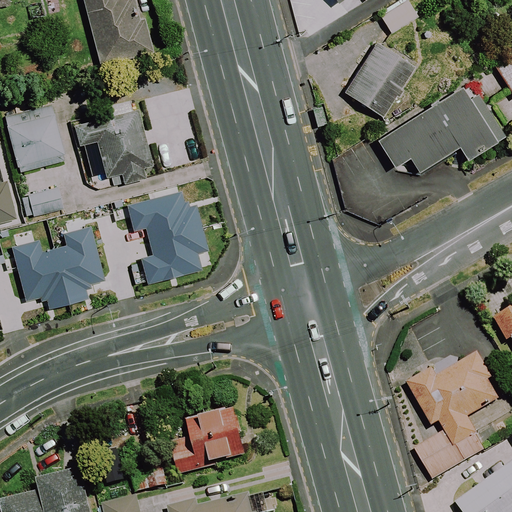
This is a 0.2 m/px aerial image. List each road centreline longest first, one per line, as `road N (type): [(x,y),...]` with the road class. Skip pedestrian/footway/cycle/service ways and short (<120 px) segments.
road 1 (tertiary): [(0,403),(81,363),(306,305)]
road 2 (secondary): [(306,305),(271,197),(226,0)]
road 3 (tertiary): [(306,305),(435,251),(511,207)]
road 4 (secondary): [(365,511),(323,336),(306,305)]
